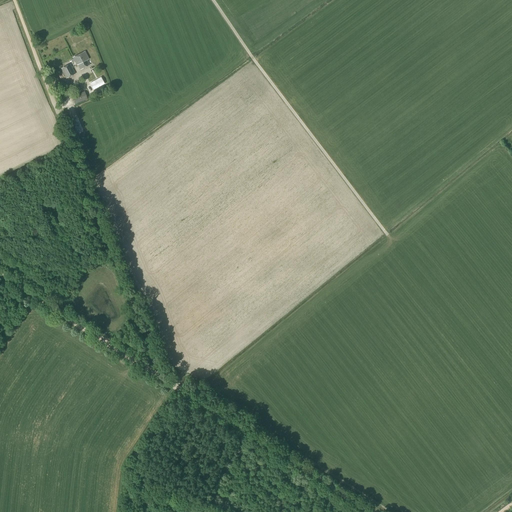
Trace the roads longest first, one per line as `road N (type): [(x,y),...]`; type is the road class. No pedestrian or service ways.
road 1 (track): [(372,511),(164,378)]
road 2 (track): [(164,378),(0,278)]
road 3 (track): [(59,113),(13,0)]
